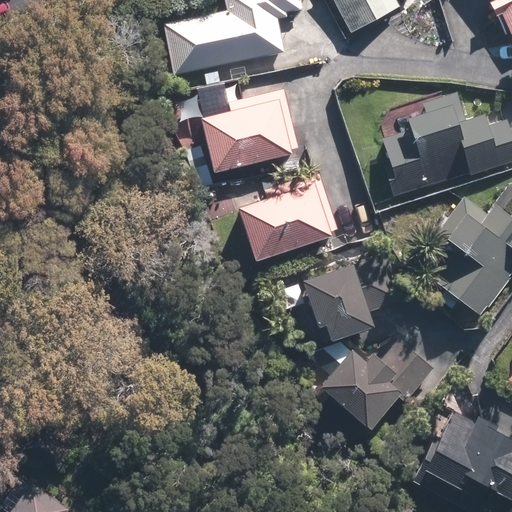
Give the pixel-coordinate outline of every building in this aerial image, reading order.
[(224,0),(226,11),(163,24),(173,71),(281,49),(274,17),(284,15),(283,11),(301,7),(299,0),(224,0)] [(332,0),(349,30),(395,5),(392,0),(332,0)] [(511,35),(511,0),(487,0),(493,12),(499,9),(511,35)] [(230,109),(199,117),(212,168),(296,146),(281,89),(228,102),(230,109)] [(381,161),(391,195),(511,157),(511,140),(505,118),(486,124),(482,112),(464,118),(455,89),(390,109),(378,130),(387,159),(381,161)] [(238,204),(254,254),(334,228),(315,172),(263,189),(265,195),(238,204)] [(429,275),(478,311),(511,268),(511,213),(510,216),(493,204),(484,213),(463,197),(435,232),(454,245),(429,275)] [(349,262),(300,278),(316,322),(323,320),(328,335),(368,322),(363,309),(399,297),(384,252),(350,264),(349,262)] [(379,358),(357,339),(319,381),(365,422),(393,390),(403,399),(432,366),(398,336),(379,358)] [(451,408),(414,476),(471,507),(484,482),(499,489),(511,464),(511,438),(493,428),(496,424),(476,413),(472,420),(451,408)] [(511,511),(511,464),(499,489),(511,495),(501,511),(511,511)] [(45,511),(22,496),(10,511),(45,511)]
